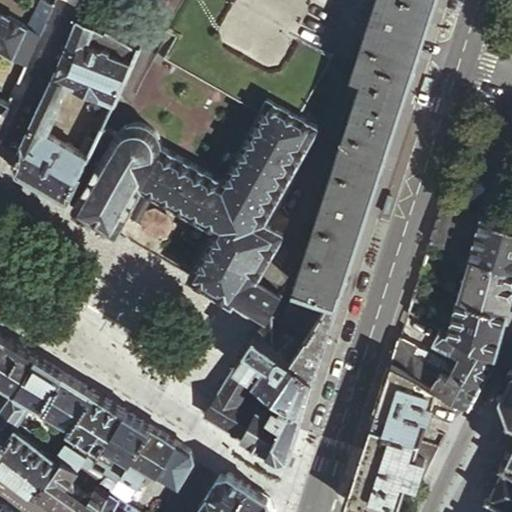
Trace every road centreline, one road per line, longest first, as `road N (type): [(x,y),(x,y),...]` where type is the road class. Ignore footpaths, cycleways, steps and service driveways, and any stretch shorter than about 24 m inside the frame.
road 1 (tertiary): [(459,58),(315,505)]
road 2 (residential): [(0,301),(218,444),(177,511)]
road 3 (residential): [(511,334),(435,511)]
road 4 (residential): [(72,0),(0,159)]
